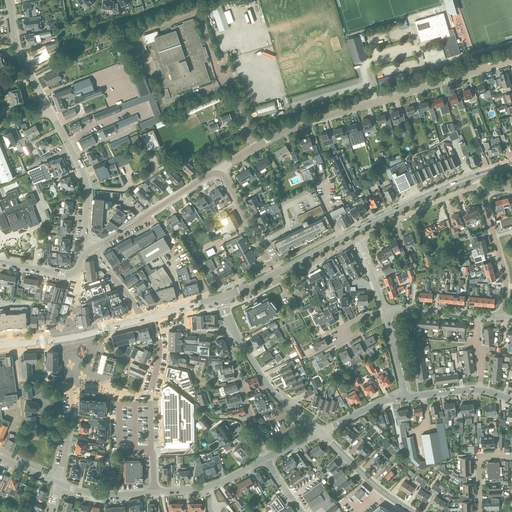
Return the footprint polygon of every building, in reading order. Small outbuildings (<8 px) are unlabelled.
[(102,0),(102,3),(103,3),(102,8),(103,8),(103,10),(107,10),(107,9),(112,9),(113,14),(118,13),(117,8),(112,7),(113,1),(110,1),(110,0),(102,0)] [(444,0),(451,23),(452,22),(450,14),(456,15),(451,0),(444,0)] [(228,28),(219,1),(210,4),(219,31),(228,28)] [(32,16),(36,15),(35,3),(30,3),(30,4),(23,5),(24,12),(26,11),(26,14),(26,17),(32,16)] [(453,29),(449,30),(443,13),(414,21),(421,42),(441,37),(441,39),(440,39),(440,41),(442,40),(446,55),(450,54),(450,57),(460,54),(453,29)] [(35,30),(42,29),(40,16),(29,18),(29,20),(26,20),(26,21),(23,21),(23,22),(23,23),(23,26),(24,27),(24,28),(28,27),(28,28),(35,26),(35,30)] [(196,86),(208,82),(202,63),(206,62),(207,57),(204,47),(200,47),(191,20),(172,26),(173,30),(173,32),(152,39),(150,33),(141,36),(146,53),(153,51),(160,77),(158,77),(158,85),(159,88),(164,87),(165,87),(165,89),(159,91),(162,99),(203,86),(196,86)] [(46,24),(48,30),(58,27),(56,21),(46,24)] [(33,35),(25,37),(27,46),(36,44),(35,41),(41,40),(41,39),(51,36),(50,30),(32,34),(33,35)] [(349,39),(348,40),(354,62),(361,61),(361,62),(365,61),(364,60),(367,59),(361,36),(349,39)] [(60,49),(57,41),(45,45),(46,49),(48,53),(60,49)] [(115,46),(121,62),(126,60),(120,44),(115,46)] [(73,53),(71,47),(65,50),(67,56),(73,53)] [(34,60),(32,61),(35,65),(36,65),(37,67),(48,61),(48,60),(51,59),(48,53),(46,49),(38,52),(40,55),(33,58),(34,60)] [(74,58),(59,64),(61,70),(77,63),(75,59),(75,58),(74,58)] [(45,81),(59,74),(57,70),(43,76),(45,81)] [(407,78),(405,72),(395,75),(396,81),(407,78)] [(501,78),(496,80),(497,83),(509,79),(506,73),(500,75),(500,77),(501,78)] [(59,74),(45,81),(48,86),(62,79),(59,74)] [(390,76),(378,79),(380,85),(392,82),(390,76)] [(11,85),(9,78),(0,80),(0,87),(0,88),(8,87),(14,90),(7,91),(11,106),(23,103),(19,88),(15,89),(14,84),(11,85)] [(52,94),(52,95),(57,109),(59,109),(59,111),(72,106),(86,101),(100,95),(102,94),(100,89),(98,89),(94,91),(89,78),(72,85),(72,86),(52,94)] [(133,83),(138,97),(140,96),(144,95),(152,92),(147,78),(133,83)] [(509,79),(497,83),(498,86),(502,85),(503,85),(503,87),(503,88),(505,87),(510,86),(511,86),(509,79)] [(484,85),(477,87),(479,94),(483,93),(485,99),(491,97),(489,90),(486,91),(484,85)] [(471,94),(469,89),(463,91),(465,100),(469,99),(470,101),(477,99),(475,93),(471,94)] [(144,95),(146,101),(148,101),(149,104),(156,101),(155,99),(152,92),(144,95)] [(456,93),(449,95),(451,104),(457,103),(459,110),(464,108),(461,98),(458,99),(456,93)] [(503,93),(495,96),(496,99),(504,97),(506,103),(508,102),(511,101),(511,93),(506,95),(506,96),(504,96),(503,93)] [(188,115),(195,112),(220,101),(218,97),(186,111),(188,115)] [(442,97),(434,100),(436,106),(436,108),(440,107),(442,114),(446,113),(444,104),(442,97)] [(73,107),(62,112),(64,116),(65,120),(76,115),(75,111),(88,105),(86,101),(72,106),(73,107)] [(258,117),(277,112),(274,101),(255,106),(258,117)] [(421,108),(418,109),(420,118),(425,116),(423,111),(429,109),(433,123),(437,122),(432,103),(428,104),(427,102),(420,104),(421,108)] [(97,103),(89,106),(91,112),(99,108),(97,103)] [(511,105),(509,107),(507,107),(506,105),(498,107),(499,110),(505,109),(506,111),(509,110),(510,114),(511,114),(511,113),(511,105)] [(119,106),(94,115),(96,121),(121,112),(119,106)] [(415,117),(416,118),(414,119),(415,124),(421,122),(418,112),(415,113),(415,112),(413,106),(406,108),(408,114),(412,113),(413,118),(415,117)] [(394,110),(390,112),(391,114),(392,114),(393,120),(394,125),(399,123),(398,118),(399,118),(400,123),(406,122),(404,115),(400,116),(398,111),(394,112),(394,110)] [(154,117),(153,118),(156,124),(163,121),(159,112),(153,114),(154,117)] [(230,116),(229,113),(217,117),(220,124),(227,121),(228,123),(231,122),(231,120),(232,118),(231,117),(230,116)] [(115,124),(102,129),(105,135),(117,130),(117,129),(139,120),(136,114),(121,121),(115,123),(115,124)] [(384,115),(377,117),(379,124),(385,122),(387,130),(389,129),(390,133),(393,132),(392,128),(389,118),(386,120),(384,115)] [(79,121),(69,126),(73,134),(82,129),(84,128),(83,124),(87,123),(87,124),(90,123),(89,121),(90,121),(92,120),(90,116),(89,117),(88,117),(79,121)] [(363,121),(365,128),(362,128),(364,132),(370,130),(370,132),(373,131),(373,132),(376,131),(374,123),(371,124),(369,119),(363,121)] [(214,124),(213,121),(208,123),(211,131),(215,130),(216,132),(219,131),(218,129),(219,128),(217,123),(214,124)] [(350,133),(351,133),(351,134),(349,135),(352,145),(365,141),(360,127),(357,128),(356,124),(348,126),(350,133)] [(448,128),(442,130),(444,134),(452,131),(450,124),(447,125),(448,128)] [(25,131),(28,135),(20,139),(22,146),(25,144),(24,141),(29,138),(30,138),(39,133),(35,126),(25,131)] [(343,143),(349,141),(346,131),(343,132),(341,128),(334,130),(336,137),(341,136),(342,140),(343,143)] [(106,138),(105,135),(102,129),(92,134),(91,134),(80,140),(78,141),(82,150),(84,149),(96,143),(106,138)] [(153,129),(140,135),(147,153),(160,147),(153,129)] [(5,135),(3,136),(8,147),(15,144),(14,143),(16,142),(15,139),(14,139),(14,137),(12,133),(11,134),(10,133),(9,134),(8,132),(4,134),(5,135)] [(322,141),(326,140),(327,145),(334,143),(332,137),(329,138),(327,132),(320,134),(322,141)] [(137,135),(130,138),(134,146),(140,143),(137,135)] [(111,148),(130,140),(127,136),(115,141),(109,143),(111,148)] [(312,146),(310,137),(300,140),(303,151),(313,148),(315,154),(318,153),(315,145),(312,146)] [(493,138),(490,139),(493,149),(495,149),(496,154),(503,151),(498,137),(493,139),(493,138)] [(38,143),(35,145),(36,148),(35,148),(37,152),(38,153),(40,157),(44,154),(41,149),(49,145),(48,145),(48,144),(48,142),(47,142),(45,140),(42,141),(38,143)] [(489,142),(484,144),(486,152),(488,151),(490,156),(493,155),(494,155),(495,155),(496,154),(495,149),(493,149),(491,149),(489,142)] [(27,144),(22,147),(23,150),(20,151),(20,152),(19,152),(22,157),(26,155),(31,152),(27,144)] [(0,178),(2,183),(4,182),(13,178),(0,146),(0,178)] [(286,146),(275,152),(280,160),(290,154),(291,154),(294,162),(298,160),(293,148),(288,150),(286,146)] [(481,147),(475,149),(474,146),(469,148),(471,151),(475,150),(477,154),(483,152),(481,147)] [(93,148),(86,151),(87,154),(92,165),(101,161),(107,158),(103,150),(99,152),(100,154),(98,156),(98,155),(97,156),(96,154),(93,156),(92,153),(95,152),(93,148)] [(342,162),(338,153),(340,152),(339,150),(333,151),(334,154),(330,156),(334,165),(342,162)] [(449,158),(453,168),(459,165),(453,151),(450,152),(452,156),(449,158)] [(50,153),(38,159),(33,161),(34,164),(52,157),(50,153)] [(124,153),(93,167),(99,182),(115,175),(115,176),(119,175),(117,170),(117,168),(129,163),(124,153)] [(453,168),(449,158),(446,159),(444,154),(442,155),(441,155),(448,170),(453,168)] [(185,161),(180,166),(190,175),(195,169),(188,163),(192,159),(188,155),(182,159),(185,161)] [(448,170),(441,155),(439,156),(441,160),(438,162),(442,172),(447,169),(448,170)] [(476,155),(469,157),(472,166),(475,165),(476,166),(478,165),(478,164),(479,164),(476,155)] [(66,163),(63,157),(61,158),(61,157),(54,160),(54,159),(44,163),(44,164),(27,171),(33,184),(41,181),(42,182),(50,178),(51,179),(53,178),(57,177),(57,176),(60,175),(60,176),(67,172),(69,171),(67,166),(65,167),(64,163),(66,163)] [(270,162),(267,157),(256,165),(260,171),(271,164),(274,168),(277,166),(273,160),(270,162)] [(312,158),(303,162),(304,167),(305,167),(306,170),(310,179),(316,176),(314,171),(315,170),(314,167),(314,166),(315,165),(312,158)] [(442,172),(438,162),(435,163),(433,158),(430,159),(437,174),(442,172)] [(431,176),(437,174),(430,159),(428,160),(430,165),(427,167),(431,176)] [(150,170),(147,164),(146,160),(141,162),(143,166),(145,172),(150,170)] [(346,171),(342,162),(334,165),(338,174),(345,171),(346,171)] [(431,176),(427,167),(424,168),(422,163),(419,164),(426,179),(431,176)] [(395,166),(389,168),(390,170),(400,192),(411,187),(410,185),(406,176),(405,173),(408,171),(407,169),(405,165),(405,164),(401,165),(396,168),(395,166)] [(420,182),(426,179),(419,164),(419,165),(417,166),(419,171),(416,172),(420,182)] [(171,169),(165,175),(175,184),(181,178),(173,172),(176,169),(172,165),(168,167),(171,169)] [(420,182),(416,172),(413,173),(411,168),(408,169),(410,174),(414,183),(415,184),(420,182)] [(249,169),(237,176),(242,184),(250,179),(251,180),(254,178),(249,169)] [(351,181),(347,172),(346,173),(345,171),(338,174),(343,185),(351,181)] [(158,181),(161,178),(157,174),(154,177),(156,179),(150,184),(160,194),(166,188),(158,181)] [(69,177),(59,180),(61,186),(62,186),(63,190),(68,189),(69,190),(73,189),(71,180),(70,180),(69,177)] [(50,178),(42,182),(44,189),(49,187),(49,186),(55,184),(53,178),(51,179),(50,178)] [(355,190),(351,181),(343,185),(347,194),(355,190)] [(143,205),(145,203),(151,197),(144,190),(146,187),(142,183),(137,186),(140,189),(135,194),(140,198),(138,200),(143,205)] [(391,184),(382,188),(386,195),(387,195),(389,200),(395,197),(391,189),(393,188),(391,184)] [(258,195),(263,192),(260,187),(255,190),(258,195)] [(210,195),(207,197),(211,203),(213,207),(217,204),(215,202),(223,197),(225,195),(226,195),(221,188),(218,190),(217,188),(216,189),(214,190),(209,194),(210,195)] [(363,188),(361,189),(362,191),(364,196),(365,197),(370,195),(367,189),(365,190),(363,188)] [(0,198),(0,225),(2,230),(3,230),(3,232),(4,232),(5,234),(11,232),(11,231),(13,231),(27,226),(27,225),(28,224),(30,227),(39,224),(33,210),(31,205),(32,205),(37,203),(33,193),(25,196),(27,201),(18,204),(16,198),(19,196),(17,189),(6,194),(7,198),(1,200),(0,198)] [(251,206),(258,202),(262,200),(260,196),(256,198),(255,196),(248,200),(251,206)] [(357,202),(355,203),(356,206),(361,215),(364,213),(367,211),(365,207),(364,205),(367,203),(365,197),(364,196),(360,198),(361,200),(357,202)] [(373,199),(371,196),(368,197),(369,201),(370,201),(371,203),(369,204),(371,208),(374,207),(380,204),(376,198),(373,199)] [(211,203),(208,204),(203,197),(195,202),(199,210),(202,208),(203,209),(210,210),(211,209),(214,214),(217,212),(211,203)] [(64,208),(72,208),(72,202),(70,202),(70,199),(64,198),(64,201),(64,208)] [(508,198),(502,200),(503,207),(509,205),(511,210),(511,202),(509,203),(508,198)] [(113,216),(132,212),(129,210),(122,209),(122,207),(120,207),(120,204),(105,203),(105,200),(93,199),(92,213),(109,214),(113,216)] [(502,200),(495,202),(497,208),(498,212),(502,211),(502,212),(503,214),(505,214),(504,211),(503,207),(502,200)] [(258,202),(251,206),(254,212),(261,208),(258,202)] [(348,204),(344,206),(348,214),(351,212),(352,214),(355,218),(358,216),(361,215),(356,206),(355,203),(352,204),(354,207),(350,209),(348,204)] [(277,204),(271,207),(265,209),(267,213),(273,210),(274,213),(280,210),(277,204)] [(307,220),(309,219),(324,212),(321,205),(297,217),(300,223),(302,222),(304,227),(309,224),(307,220)] [(189,206),(181,211),(187,221),(188,222),(196,217),(197,220),(200,218),(197,213),(194,215),(194,213),(191,210),(189,206)] [(332,211),(330,212),(334,219),(335,218),(336,220),(337,220),(337,221),(338,220),(339,220),(343,229),(351,225),(346,215),(345,216),(344,214),(346,213),(343,206),(337,209),(336,207),(331,210),(332,211)] [(477,213),(474,206),(471,208),(471,207),(470,207),(468,208),(467,209),(468,209),(467,210),(470,216),(468,216),(467,215),(463,217),(467,225),(470,224),(473,225),(477,223),(478,220),(480,220),(478,216),(479,216),(477,213)] [(60,207),(59,214),(61,214),(61,217),(67,217),(67,214),(71,215),(72,208),(64,208),(60,207)] [(222,219),(225,225),(228,224),(236,220),(232,214),(228,216),(225,211),(219,214),(220,217),(224,216),(225,217),(222,219)] [(92,213),(90,229),(102,237),(136,216),(132,212),(113,216),(109,214),(92,213)] [(265,214),(257,218),(260,224),(268,220),(267,219),(269,219),(268,217),(266,217),(265,214)] [(458,228),(463,225),(458,214),(456,215),(455,214),(452,215),(452,216),(450,217),(454,226),(451,227),(453,235),(460,231),(459,229),(458,228)] [(179,215),(179,216),(177,218),(175,215),(166,220),(169,224),(166,225),(167,228),(169,231),(173,229),(173,226),(177,224),(179,226),(182,228),(182,227),(183,228),(186,227),(179,215)] [(61,220),(60,226),(62,226),(70,227),(71,220),(67,220),(67,217),(61,217),(61,220)] [(268,220),(260,224),(263,229),(266,228),(269,233),(274,231),(271,225),(269,222),(272,220),(271,218),(267,219),(268,220)] [(287,250),(291,249),(290,246),(295,244),(296,246),(304,242),(303,240),(308,238),(309,240),(317,236),(316,234),(321,232),(322,234),(330,230),(329,228),(331,227),(327,218),(288,236),(287,235),(283,237),(282,236),(270,243),(271,243),(272,242),(279,255),(287,251),(287,250)] [(511,218),(501,222),(503,228),(511,225),(511,218)] [(228,232),(223,235),(225,239),(231,236),(231,237),(237,233),(234,228),(239,226),(236,220),(228,224),(225,225),(228,232)] [(427,231),(425,231),(425,233),(426,234),(427,235),(431,234),(433,238),(437,236),(435,232),(447,226),(445,221),(438,224),(438,225),(435,226),(435,224),(426,228),(427,231)] [(111,248),(102,253),(109,262),(113,267),(121,261),(122,262),(123,262),(124,261),(121,255),(119,252),(133,244),(137,242),(140,247),(156,239),(157,240),(164,236),(166,235),(159,224),(156,225),(159,230),(153,234),(150,228),(151,230),(131,240),(130,238),(116,246),(111,249),(111,248)] [(58,230),(57,235),(59,235),(65,236),(66,233),(70,233),(70,227),(62,226),(60,226),(60,230),(58,230)] [(407,237),(403,238),(405,242),(404,243),(406,248),(415,244),(413,239),(414,239),(412,235),(411,235),(411,234),(406,236),(407,237)] [(65,236),(59,235),(57,235),(57,239),(58,239),(58,245),(56,244),(56,245),(69,246),(69,239),(65,239),(65,236)] [(472,237),(471,237),(472,241),(473,243),(475,242),(477,248),(479,247),(486,245),(484,239),(480,241),(478,235),(472,237)] [(124,261),(123,262),(127,268),(129,267),(130,266),(129,265),(131,264),(134,267),(143,261),(145,264),(171,248),(164,236),(157,240),(143,248),(137,252),(128,258),(124,261)] [(236,244),(239,251),(241,250),(246,248),(249,246),(245,238),(240,241),(238,237),(230,241),(232,246),(236,244)] [(390,246),(394,254),(395,254),(394,252),(399,250),(402,256),(406,255),(402,247),(399,248),(396,242),(389,245),(390,246)] [(488,252),(486,245),(479,247),(477,248),(475,249),(472,250),(475,263),(486,260),(484,253),(488,252)] [(388,257),(394,254),(390,246),(383,249),(383,251),(384,251),(387,259),(389,258),(388,257)] [(213,248),(205,251),(208,257),(215,253),(213,248)] [(241,256),(245,262),(246,264),(252,261),(253,261),(256,259),(251,250),(248,251),(246,248),(241,250),(239,251),(236,253),(238,257),(241,256)] [(348,263),(354,274),(356,278),(363,274),(361,270),(355,260),(349,249),(345,251),(351,262),(348,263)] [(354,274),(348,263),(351,262),(345,251),(341,253),(341,254),(340,254),(335,257),(342,271),(343,272),(347,270),(351,276),(354,274)] [(382,261),(387,259),(384,251),(383,251),(377,254),(381,264),(383,263),(382,261)] [(407,256),(410,263),(416,260),(414,254),(407,256)] [(424,258),(427,267),(432,266),(429,256),(424,258)] [(335,257),(322,263),(328,274),(329,273),(330,275),(332,277),(329,280),(335,291),(344,287),(349,284),(343,272),(342,271),(335,257)] [(223,269),(228,278),(234,275),(231,269),(230,267),(233,266),(230,259),(229,258),(225,260),(226,261),(225,262),(228,267),(223,269)] [(83,273),(84,281),(85,281),(87,281),(95,280),(102,276),(104,275),(105,274),(103,273),(102,271),(101,271),(98,271),(97,271),(96,271),(96,272),(95,272),(93,260),(85,261),(86,273),(83,273)] [(256,266),(253,261),(252,261),(246,264),(245,262),(243,263),(243,262),(239,264),(243,272),(247,270),(248,271),(250,272),(252,271),(251,270),(252,269),(252,267),(256,266)] [(122,262),(113,268),(118,274),(127,268),(123,262),(122,262)] [(485,270),(492,268),(491,262),(483,264),(484,267),(481,268),(481,269),(482,271),(485,270)] [(384,272),(392,269),(391,268),(390,265),(390,264),(381,268),(383,272),(384,272)] [(134,274),(123,281),(127,287),(138,280),(136,276),(137,277),(139,276),(141,279),(142,278),(146,276),(146,277),(154,271),(153,269),(151,270),(147,265),(141,269),(135,273),(134,274)] [(154,271),(146,277),(150,284),(151,283),(153,288),(159,298),(160,297),(163,302),(167,301),(172,300),(176,299),(171,280),(162,266),(154,271)] [(222,281),(228,278),(223,269),(219,272),(218,270),(216,271),(219,275),(222,281)] [(317,271),(308,276),(309,278),(315,289),(318,294),(322,303),(337,297),(329,280),(322,271),(319,273),(317,271)] [(7,275),(6,284),(14,285),(16,276),(15,276),(15,275),(8,273),(7,275)] [(206,274),(204,275),(209,283),(208,284),(209,286),(213,285),(213,284),(216,282),(211,273),(207,276),(206,274)] [(494,274),(487,276),(488,282),(496,280),(494,274)] [(384,278),(386,285),(392,282),(397,281),(401,279),(400,275),(395,276),(396,278),(391,279),(390,276),(384,278)] [(85,288),(83,289),(86,299),(88,299),(105,293),(111,291),(108,284),(106,285),(104,278),(103,278),(102,276),(95,280),(87,281),(85,281),(85,284),(84,285),(85,288)] [(141,281),(135,285),(139,292),(147,286),(146,286),(150,284),(146,277),(146,276),(142,278),(143,279),(140,281),(141,281)] [(29,287),(31,279),(24,278),(22,286),(29,287)] [(196,278),(190,280),(194,294),(201,292),(200,291),(202,291),(201,287),(199,287),(197,281),(196,278)] [(31,279),(29,287),(30,287),(30,288),(33,288),(32,292),(35,292),(34,299),(38,300),(39,300),(41,292),(36,291),(37,288),(38,280),(31,279)] [(392,282),(386,285),(388,291),(394,289),(394,286),(398,284),(402,283),(405,282),(404,279),(401,279),(397,281),(392,282)] [(194,294),(190,280),(184,282),(184,284),(185,291),(184,292),(185,295),(186,295),(187,296),(194,294)] [(301,283),(300,283),(308,298),(312,296),(310,292),(308,289),(310,288),(310,287),(310,286),(309,285),(308,284),(306,280),(305,281),(305,280),(303,281),(303,282),(301,283)] [(46,286),(43,297),(44,298),(60,302),(61,301),(64,289),(64,288),(63,288),(64,287),(57,285),(47,282),(46,286)] [(150,284),(146,286),(147,286),(147,289),(150,295),(154,303),(154,304),(154,303),(155,304),(157,303),(157,301),(158,301),(157,301),(151,289),(153,288),(151,283),(150,284)] [(295,286),(294,287),(296,290),(295,290),(295,292),(295,294),(297,294),(298,294),(301,293),(305,299),(308,298),(300,283),(299,284),(298,285),(297,285),(295,286)] [(394,289),(388,291),(391,297),(394,296),(395,299),(398,298),(397,295),(400,294),(399,291),(404,289),(403,286),(394,289)] [(335,291),(334,291),(337,297),(337,299),(341,298),(342,305),(343,305),(343,307),(348,306),(348,305),(349,305),(348,297),(346,297),(346,293),(343,293),(343,287),(335,291)] [(141,292),(138,295),(140,297),(142,299),(141,300),(143,301),(144,301),(144,302),(144,303),(146,305),(148,306),(153,305),(154,304),(154,303),(150,295),(147,289),(146,290),(146,289),(142,291),(141,292)] [(117,290),(105,293),(107,300),(119,296),(117,290)] [(360,290),(350,291),(350,297),(351,297),(351,296),(358,296),(359,305),(368,304),(367,295),(360,295),(360,290)] [(107,298),(105,293),(88,299),(89,304),(107,298)] [(59,304),(60,302),(44,298),(43,300),(46,301),(45,301),(49,303),(48,310),(57,312),(58,312),(60,304),(59,304)] [(267,298),(244,310),(250,327),(258,324),(272,317),(271,317),(278,312),(267,298)] [(112,307),(110,308),(111,309),(110,309),(112,315),(113,317),(114,316),(115,316),(118,315),(118,316),(119,315),(118,315),(119,314),(121,314),(122,314),(125,313),(127,312),(126,311),(127,311),(125,305),(123,305),(122,304),(121,304),(119,299),(111,301),(111,302),(112,302),(113,307),(112,307)] [(57,314),(57,312),(48,310),(49,303),(45,301),(46,301),(43,300),(42,303),(46,305),(45,309),(47,312),(47,315),(45,315),(46,323),(55,323),(57,314)] [(81,304),(80,307),(80,308),(81,315),(83,326),(91,324),(89,314),(90,314),(89,306),(88,302),(81,304)] [(105,302),(93,306),(96,313),(95,314),(97,321),(110,317),(108,310),(107,310),(105,302)] [(325,316),(329,325),(336,321),(332,314),(338,311),(336,304),(328,308),(328,310),(323,313),(325,316)] [(0,329),(6,328),(12,327),(12,328),(12,327),(26,327),(27,327),(26,307),(9,307),(10,314),(5,314),(4,308),(0,308),(0,329)] [(45,309),(38,309),(38,307),(31,307),(30,315),(30,327),(36,327),(36,323),(38,323),(44,323),(46,323),(45,315),(47,315),(47,312),(45,309)] [(196,316),(191,316),(192,330),(205,329),(208,328),(208,329),(213,329),(217,328),(217,324),(213,324),(213,323),(205,323),(205,315),(204,315),(204,316),(196,316)] [(205,323),(213,323),(217,323),(216,315),(205,315),(205,323)] [(329,325),(325,316),(321,318),(319,317),(318,317),(317,316),(313,318),(316,325),(320,323),(323,328),(329,325)] [(423,328),(424,319),(416,319),(416,321),(415,321),(415,325),(416,325),(415,334),(417,334),(418,328),(423,328)] [(424,319),(423,328),(431,329),(431,320),(424,319)] [(438,329),(439,321),(431,320),(431,329),(438,329)] [(450,322),(442,321),(442,330),(449,330),(450,322)] [(457,331),(457,322),(450,322),(449,330),(457,331)] [(457,322),(457,331),(462,332),(462,338),(464,338),(465,329),(466,326),(465,326),(465,323),(457,322)] [(127,332),(111,336),(112,338),(114,347),(129,342),(130,346),(134,345),(135,345),(138,344),(141,344),(146,343),(152,341),(149,327),(141,329),(138,330),(138,329),(137,330),(133,331),(132,330),(127,332)] [(487,329),(484,329),(484,337),(493,336),(493,329),(490,329),(490,328),(486,328),(487,329)] [(278,329),(273,332),(279,343),(284,340),(278,329)] [(257,335),(250,340),(253,344),(260,340),(263,338),(265,337),(267,336),(269,334),(267,330),(264,332),(257,336),(257,335)] [(188,332),(168,332),(168,349),(180,350),(180,351),(199,352),(199,354),(208,356),(209,356),(209,346),(202,346),(202,345),(198,345),(195,345),(196,336),(187,336),(188,332)] [(260,340),(253,344),(256,349),(263,344),(268,342),(266,340),(269,338),(267,336),(265,337),(263,338),(260,340)] [(377,344),(373,336),(365,340),(369,348),(366,349),(371,359),(375,357),(374,354),(375,354),(371,348),(377,344)] [(493,336),(484,337),(485,344),(494,344),(493,336)] [(209,345),(210,337),(199,337),(198,345),(209,345)] [(216,344),(215,344),(217,352),(218,352),(219,355),(227,353),(226,350),(227,350),(225,342),(224,342),(223,339),(215,341),(216,344)] [(312,342),(315,347),(314,347),(316,351),(320,349),(328,345),(324,339),(320,341),(319,339),(312,342)] [(423,341),(414,342),(415,350),(424,349),(423,341)] [(138,344),(137,347),(139,348),(137,353),(147,357),(150,352),(144,349),(142,348),(142,347),(145,346),(146,343),(141,344),(138,344)] [(353,356),(358,365),(358,366),(363,364),(361,361),(362,361),(358,355),(364,352),(359,343),(352,347),(356,355),(353,356)] [(123,348),(121,352),(127,355),(129,356),(134,358),(137,353),(139,348),(137,347),(138,344),(134,345),(130,346),(128,347),(123,348)] [(415,350),(416,357),(425,356),(424,349),(415,350)] [(358,365),(353,356),(350,358),(346,350),(339,354),(344,362),(349,360),(352,366),(350,367),(351,369),(358,365)] [(458,359),(472,357),(471,350),(463,351),(463,356),(458,357),(458,359)] [(53,388),(62,388),(62,377),(61,377),(61,375),(62,375),(61,365),(56,364),(56,352),(47,352),(47,358),(46,358),(46,370),(46,374),(44,374),(44,383),(53,383),(53,388)] [(269,352),(261,357),(265,364),(274,359),(275,358),(277,362),(282,359),(279,353),(273,357),(269,352)] [(314,357),(316,361),(320,368),(330,363),(328,361),(333,358),(329,352),(324,355),(322,353),(314,357)] [(23,354),(23,353),(20,357),(20,358),(21,357),(21,361),(22,377),(32,376),(31,365),(34,362),(37,362),(38,361),(38,358),(37,358),(36,353),(23,354)] [(137,353),(134,358),(145,363),(147,357),(137,353)] [(170,354),(167,364),(177,366),(192,370),(192,366),(186,365),(186,363),(185,363),(186,358),(179,356),(179,357),(170,354)] [(190,355),(189,363),(204,366),(204,365),(209,367),(209,366),(208,356),(199,354),(199,357),(190,355)] [(0,417),(2,418),(0,406),(14,404),(13,400),(17,400),(12,364),(13,364),(11,355),(5,356),(5,359),(0,359),(0,417)] [(103,370),(102,374),(113,377),(118,359),(107,356),(106,360),(105,360),(105,363),(104,363),(103,367),(104,367),(103,370)] [(417,365),(426,364),(425,356),(416,357),(417,365)] [(465,366),(473,365),(472,357),(458,359),(459,361),(464,360),(465,366)] [(502,358),(494,357),(493,365),(502,365),(502,358)] [(218,383),(217,379),(217,375),(224,373),(233,371),(231,365),(222,367),(221,361),(209,360),(210,376),(211,378),(212,385),(218,383)] [(282,375),(292,371),(291,368),(295,366),(292,360),(286,363),(288,366),(280,370),(282,375)] [(376,373),(374,369),(370,360),(365,363),(371,376),(376,373)] [(458,372),(455,372),(453,362),(451,362),(451,366),(453,382),(459,381),(458,372)] [(138,366),(132,363),(128,371),(136,374),(135,377),(139,379),(140,376),(143,377),(147,367),(139,364),(138,366)] [(426,364),(417,365),(418,373),(427,371),(426,364)] [(183,388),(193,385),(188,370),(168,365),(165,373),(183,388)] [(473,365),(465,366),(466,373),(468,373),(469,374),(472,373),(475,372),(473,365)] [(502,365),(493,365),(492,372),(501,373),(502,365)] [(436,384),(442,383),(441,374),(440,371),(440,368),(438,368),(438,375),(435,375),(435,374),(432,374),(432,381),(436,380),(436,384)] [(387,386),(391,383),(388,379),(390,378),(385,370),(380,373),(381,375),(377,377),(382,386),(386,384),(387,386)] [(285,381),(295,376),(299,374),(298,372),(294,374),(292,371),(282,375),(285,381)] [(427,371),(418,373),(419,380),(422,380),(422,381),(425,380),(428,379),(427,371)] [(217,375),(217,379),(221,378),(222,380),(225,379),(225,381),(234,379),(233,372),(224,374),(224,373),(217,375)] [(500,381),(501,373),(492,372),(491,380),(494,380),(494,381),(498,381),(498,380),(500,381)] [(295,376),(285,381),(287,386),(292,384),(302,379),(305,378),(304,376),(296,379),(295,376)] [(246,386),(258,382),(256,377),(244,381),(246,386)] [(357,387),(363,384),(359,377),(353,380),(357,387)] [(294,389),(304,385),(308,383),(307,381),(303,383),(302,379),(292,384),(294,389)] [(248,392),(253,390),(253,389),(259,387),(258,382),(246,386),(248,392)] [(219,388),(221,396),(238,390),(235,383),(226,386),(219,388)] [(369,386),(367,383),(362,385),(364,388),(363,389),(366,394),(370,392),(371,394),(375,392),(371,385),(369,386)] [(162,388),(163,447),(160,448),(189,447),(189,442),(194,442),(194,404),(168,384),(162,388)] [(304,385),(294,389),(297,395),(304,392),(305,394),(312,391),(310,386),(306,388),(304,385)] [(343,385),(338,388),(342,396),(347,393),(343,385)] [(22,387),(24,400),(26,400),(26,401),(25,410),(26,417),(25,417),(27,428),(37,427),(35,416),(31,417),(30,411),(35,412),(38,410),(39,406),(37,403),(31,402),(30,398),(33,397),(31,386),(22,387)] [(317,406),(320,396),(317,395),(318,393),(316,389),(308,393),(309,396),(313,394),(315,395),(312,405),(317,406)] [(348,397),(351,403),(355,401),(356,402),(360,400),(356,393),(354,390),(348,394),(349,397),(348,397)] [(256,406),(267,401),(264,395),(262,396),(260,392),(253,395),(255,399),(253,399),(256,406)] [(198,396),(195,399),(201,405),(201,406),(208,404),(205,393),(198,395),(198,396)] [(218,400),(218,401),(218,404),(219,404),(226,402),(227,402),(228,405),(228,407),(234,405),(234,407),(239,406),(238,404),(241,403),(242,403),(240,399),(241,397),(240,396),(239,395),(226,399),(226,398),(218,400)] [(323,410),(327,395),(325,395),(323,399),(320,398),(321,396),(320,396),(317,406),(317,408),(323,410)] [(328,412),(332,400),(333,397),(330,396),(329,401),(326,400),(327,395),(323,410),(328,412)] [(78,413),(78,414),(79,414),(91,415),(91,418),(90,419),(101,420),(104,420),(104,419),(104,418),(103,418),(103,419),(102,419),(102,416),(104,416),(105,416),(105,415),(106,410),(106,405),(106,401),(101,401),(101,400),(101,397),(85,396),(85,399),(85,400),(80,399),(79,399),(79,400),(78,413)] [(332,400),(328,412),(329,412),(329,410),(335,411),(338,401),(340,402),(342,405),(344,404),(340,396),(336,398),(335,401),(332,400)] [(267,401),(256,406),(259,412),(260,412),(261,415),(268,412),(267,409),(269,408),(267,401)] [(437,417),(437,423),(444,422),(443,416),(442,411),(439,412),(438,409),(437,405),(430,406),(432,414),(435,413),(436,417),(437,417)] [(486,416),(490,415),(490,417),(495,416),(495,414),(497,414),(495,405),(485,407),(486,416)] [(244,413),(242,407),(231,411),(231,410),(225,411),(226,412),(222,412),(220,408),(212,411),(213,415),(222,414),(227,415),(227,416),(232,415),(233,417),(236,416),(240,415),(240,414),(244,413)] [(414,409),(415,415),(413,415),(413,421),(419,420),(418,416),(423,416),(423,414),(422,408),(414,409)] [(405,410),(402,411),(403,418),(404,421),(405,429),(410,428),(409,423),(407,423),(407,418),(410,417),(409,413),(408,410),(407,409),(405,409),(405,410)] [(380,418),(372,420),(375,424),(381,422),(382,426),(387,425),(388,426),(393,424),(391,417),(388,418),(386,413),(379,415),(380,418)] [(206,420),(202,417),(197,422),(204,430),(209,425),(205,421),(206,420)] [(92,426),(93,419),(89,419),(88,425),(87,424),(80,423),(79,423),(78,427),(79,427),(79,431),(83,432),(83,433),(85,434),(86,433),(88,434),(89,432),(91,433),(92,426)] [(97,435),(96,441),(104,442),(105,435),(104,435),(104,434),(105,434),(105,429),(105,428),(106,420),(98,420),(97,427),(97,429),(97,434),(97,435)] [(431,433),(421,434),(426,461),(426,464),(434,462),(435,462),(443,461),(443,459),(450,458),(445,430),(443,422),(437,423),(436,423),(436,424),(437,431),(431,433)] [(216,429),(212,432),(216,438),(217,437),(223,446),(228,442),(228,441),(232,439),(229,435),(232,434),(231,433),(233,432),(230,428),(229,429),(225,423),(216,428),(216,429)] [(343,435),(347,438),(353,433),(358,427),(356,425),(351,430),(348,428),(346,431),(343,435)] [(354,440),(357,437),(355,435),(358,432),(361,430),(358,427),(353,433),(347,438),(351,442),(353,440),(354,440)] [(488,436),(488,447),(492,447),(492,448),(495,448),(495,443),(495,440),(498,440),(498,432),(492,432),(492,436),(488,436)] [(239,442),(236,444),(237,445),(248,438),(244,433),(236,438),(239,442)] [(488,447),(488,436),(483,437),(483,433),(477,433),(478,441),(481,441),(481,444),(482,444),(482,449),(485,448),(488,447)] [(511,434),(499,434),(499,446),(505,447),(505,438),(511,438),(511,441),(511,440),(511,434)] [(417,466),(422,461),(417,457),(413,436),(406,437),(409,455),(410,460),(417,466)] [(362,453),(375,440),(374,440),(372,438),(366,443),(365,444),(363,442),(357,448),(357,450),(359,451),(360,451),(362,453)] [(77,442),(76,447),(84,449),(89,449),(90,445),(90,444),(93,445),(95,445),(100,446),(100,442),(95,441),(88,440),(88,443),(85,443),(85,442),(82,442),(81,442),(77,442)] [(217,440),(209,446),(212,451),(220,445),(217,440)] [(375,440),(362,453),(364,454),(363,456),(365,457),(366,457),(372,451),(370,449),(371,448),(372,446),(372,447),(375,444),(378,442),(375,440)] [(10,454),(15,444),(7,441),(2,450),(10,454)] [(226,452),(233,448),(230,444),(223,447),(226,452)] [(239,447),(232,453),(236,457),(235,459),(235,460),(239,464),(250,454),(241,445),(240,444),(238,446),(239,447)] [(468,444),(468,454),(476,454),(478,452),(478,444),(474,444),(474,446),(473,446),(473,444),(468,444)] [(308,450),(304,454),(309,460),(314,456),(313,455),(315,454),(317,456),(323,451),(318,445),(316,447),(316,446),(311,450),(312,450),(310,451),(308,450)] [(76,448),(75,454),(78,454),(78,455),(83,456),(83,454),(83,452),(86,453),(90,454),(91,454),(92,451),(90,451),(87,450),(87,451),(84,450),(84,449),(76,447),(76,448)] [(398,457),(403,452),(399,449),(395,454),(398,457)] [(293,456),(287,459),(292,466),(293,467),(294,466),(298,464),(297,463),(295,459),(298,457),(299,459),(304,466),(308,463),(303,456),(300,451),(296,454),(293,456)] [(373,465),(375,467),(375,466),(382,459),(387,455),(384,452),(383,452),(382,451),(373,460),(374,461),(372,463),(373,464),(373,465)] [(470,457),(469,457),(469,454),(458,455),(458,459),(460,459),(461,463),(470,463),(470,457)] [(207,462),(211,475),(217,473),(216,468),(217,468),(218,469),(222,467),(218,455),(212,457),(214,464),(208,466),(207,462)] [(387,460),(390,458),(387,455),(382,459),(375,466),(375,467),(377,469),(377,468),(378,469),(380,467),(381,468),(386,463),(384,462),(387,459),(387,460)] [(282,464),(282,465),(283,467),(283,469),(284,470),(285,470),(289,468),(290,469),(289,470),(291,472),(295,470),(293,467),(292,466),(287,459),(283,462),(283,463),(282,464)] [(123,460),(123,483),(142,483),(142,477),(142,460),(123,460)] [(196,462),(193,475),(194,476),(194,475),(197,474),(197,475),(201,474),(201,473),(203,472),(204,477),(205,477),(211,475),(207,462),(201,464),(200,461),(196,462)] [(326,469),(329,472),(330,471),(332,473),(334,476),(338,472),(335,470),(339,466),(333,461),(327,467),(328,468),(327,468),(326,469)] [(71,472),(70,475),(71,476),(70,477),(72,477),(75,478),(76,478),(80,478),(82,469),(84,470),(86,463),(80,462),(79,469),(72,467),(71,472)] [(396,466),(397,467),(398,468),(396,471),(393,468),(391,470),(385,475),(390,481),(396,475),(403,467),(399,463),(396,466)] [(170,468),(162,468),(163,479),(171,479),(171,473),(174,473),(174,465),(170,465),(170,468)] [(91,471),(88,470),(87,480),(88,480),(91,481),(92,481),(96,481),(98,472),(97,472),(98,470),(95,469),(92,468),(91,471)] [(346,474),(341,469),(338,472),(334,476),(333,476),(336,479),(332,484),(335,487),(344,481),(342,478),(346,474)] [(458,475),(458,478),(461,478),(464,478),(464,475),(471,474),(470,469),(461,469),(461,475),(458,475)] [(267,480),(261,470),(255,474),(259,480),(256,482),(261,491),(264,489),(261,483),(267,480)] [(302,472),(301,470),(290,477),(293,482),(302,477),(300,474),(302,472)] [(320,479),(325,473),(322,470),(320,472),(318,471),(316,473),(317,475),(316,475),(320,479)] [(404,476),(406,478),(408,480),(414,474),(410,470),(404,476)] [(499,473),(488,473),(488,478),(496,478),(496,482),(501,481),(503,481),(503,477),(500,478),(499,473)] [(418,485),(423,478),(421,477),(419,478),(417,477),(414,483),(418,485)] [(16,479),(11,478),(8,486),(12,488),(9,493),(14,496),(17,490),(16,489),(19,481),(18,481),(18,480),(17,479),(16,479)] [(243,481),(247,488),(252,485),(257,493),(260,491),(254,479),(251,481),(249,478),(243,481)] [(421,487),(422,485),(425,486),(425,487),(427,483),(428,481),(423,478),(418,485),(421,487)] [(355,484),(351,479),(345,484),(343,481),(338,486),(340,489),(342,487),(345,491),(347,489),(347,490),(355,484)] [(467,484),(467,480),(461,481),(462,487),(463,487),(463,490),(473,490),(473,484),(467,484)] [(248,491),(247,488),(243,481),(236,485),(238,488),(235,490),(239,496),(242,495),(240,491),(243,490),(245,493),(248,491)] [(405,491),(409,484),(404,481),(400,487),(405,491)] [(308,503),(309,502),(314,510),(322,505),(326,510),(325,510),(326,511),(332,511),(339,508),(321,482),(310,489),(302,495),(308,503)] [(409,484),(405,491),(410,494),(414,487),(409,484)] [(421,487),(416,495),(421,498),(425,492),(426,490),(424,488),(425,486),(422,485),(421,487)] [(431,494),(433,496),(435,493),(438,488),(434,485),(433,485),(430,490),(432,492),(431,494)] [(235,495),(230,488),(225,492),(229,498),(231,497),(234,500),(237,498),(235,494),(235,495)] [(354,494),(355,494),(351,497),(352,498),(354,499),(356,501),(359,498),(359,499),(363,496),(362,495),(365,492),(360,488),(354,494)] [(32,500),(43,505),(43,504),(41,504),(42,500),(43,500),(46,492),(39,489),(36,497),(33,495),(31,499),(32,499),(32,500)] [(459,499),(465,499),(467,499),(467,496),(473,495),(473,490),(463,490),(463,495),(459,495),(459,499)] [(426,501),(430,495),(425,492),(421,498),(426,501)] [(453,493),(450,492),(449,494),(448,493),(446,497),(443,496),(441,499),(437,506),(442,509),(446,502),(447,500),(450,501),(453,496),(452,496),(453,493)] [(293,511),(289,505),(285,508),(279,498),(278,498),(276,495),(268,505),(270,507),(266,510),(267,511),(293,511)] [(437,506),(441,499),(436,496),(432,502),(437,506)] [(244,504),(239,498),(235,501),(239,507),(244,504)] [(24,507),(26,502),(19,499),(17,505),(24,507)] [(138,511),(143,511),(142,507),(141,499),(134,500),(135,511),(138,511)] [(462,508),(472,507),(472,502),(465,502),(465,499),(459,499),(458,499),(458,503),(462,503),(462,508)] [(492,500),(484,500),(484,510),(499,510),(499,499),(492,499),(492,500)] [(40,511),(43,505),(32,500),(31,503),(29,503),(28,506),(30,506),(36,509),(36,510),(38,511),(39,510),(40,511)] [(134,500),(128,501),(130,511),(133,511),(132,511),(138,511),(135,511),(134,500)] [(72,503),(64,501),(62,510),(70,511),(72,503)]
